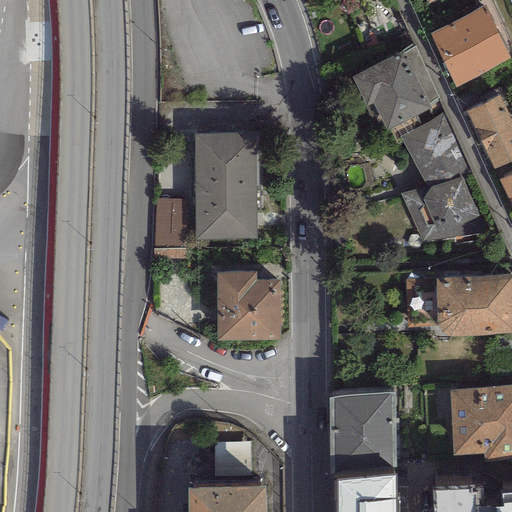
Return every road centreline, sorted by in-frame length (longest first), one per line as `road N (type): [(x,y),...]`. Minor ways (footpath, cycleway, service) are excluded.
road 1 (motorway): [(71,0),(74,115),(57,511)]
road 2 (motorway): [(93,511),(107,0)]
road 3 (tertiary): [(281,0),(305,77),(315,191),(309,438)]
road 4 (motorway): [(132,414),(140,0)]
road 5 (residential): [(511,247),(403,0)]
road 6 (tertiary): [(132,414),(161,416),(194,402),(242,406),(309,438)]
